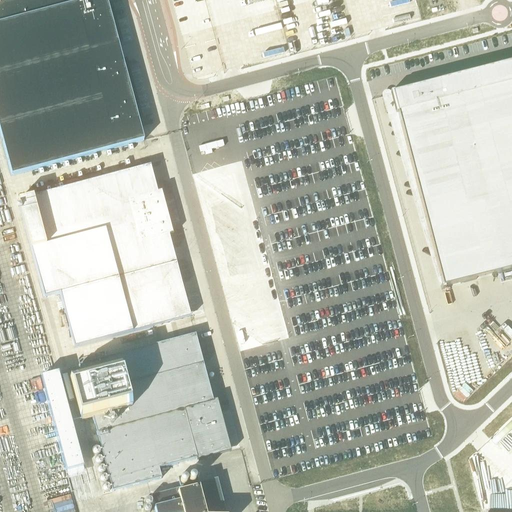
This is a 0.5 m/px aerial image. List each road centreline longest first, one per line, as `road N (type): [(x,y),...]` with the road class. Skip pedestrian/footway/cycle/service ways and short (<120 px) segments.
road 1 (unclassified): [(346,52),(438,392),(465,429)]
road 2 (unclassified): [(177,91),(346,52)]
road 3 (unclassified): [(346,52),(511,6)]
road 4 (unclassified): [(272,502),(410,466)]
